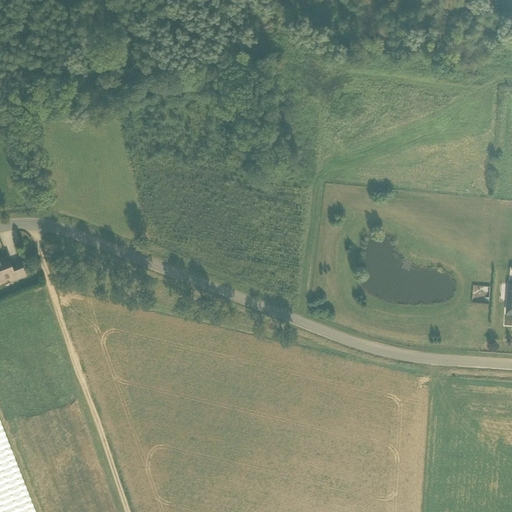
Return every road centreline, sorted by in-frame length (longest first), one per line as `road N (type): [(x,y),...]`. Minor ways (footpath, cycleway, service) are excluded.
road 1 (unclassified): [(511,365),(368,348),(33,225)]
road 2 (track): [(128,511),(33,225)]
